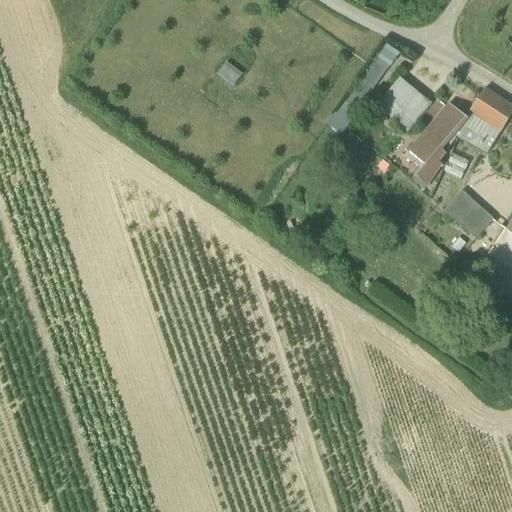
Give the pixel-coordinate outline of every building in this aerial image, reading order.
[(342,137),(399,56),(386,47),(329,127),(342,137)] [(243,76),(226,63),(216,76),(232,89),(243,76)] [(384,99),(415,125),(431,106),(400,80),(384,99)] [(484,126),(500,135),(511,115),(511,110),(482,93),(468,116),(484,126)] [(415,125),(384,99),(375,109),(406,135),(415,125)] [(416,179),(427,190),(440,168),(437,166),(444,157),(440,154),(452,138),(463,143),(473,149),(475,143),(476,139),(460,125),(463,122),(449,110),(424,139),(433,147),(428,151),(433,155),(421,171),(416,179)] [(484,126),(468,116),(463,122),(460,125),(476,139),(475,143),(479,146),(485,134),(484,126)] [(473,149),(487,156),(500,135),(484,126),(485,134),(479,146),(475,143),(473,149)] [(433,147),(424,139),(407,158),(421,171),(433,155),(428,151),(433,147)] [(469,164),(452,156),(443,173),(460,182),(469,164)] [(444,213),(475,241),(493,221),(461,193),(444,213)] [(498,261),(511,270),(511,235),(508,233),(492,255),(491,256),(492,257),(498,261)] [(484,282),(511,300),(511,297),(511,270),(498,261),(484,282)]
